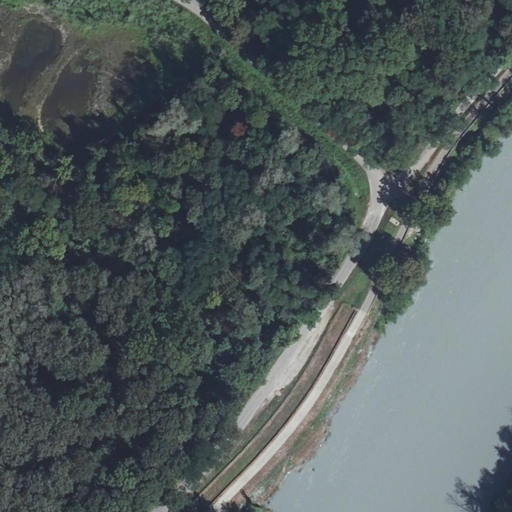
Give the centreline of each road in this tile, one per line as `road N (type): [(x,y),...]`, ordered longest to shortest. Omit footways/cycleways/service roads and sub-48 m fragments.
road 1 (unclassified): [(159,511),(223,450),(280,376),(392,189),(184,0)]
road 2 (track): [(392,189),(511,50)]
